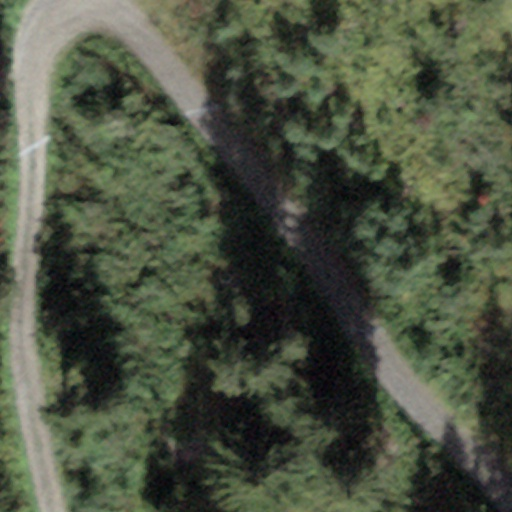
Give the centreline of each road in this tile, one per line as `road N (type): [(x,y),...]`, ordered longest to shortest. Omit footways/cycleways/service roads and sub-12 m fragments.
road 1 (track): [(96,0),(117,10),(151,47),(293,229),(373,356),(511,505)]
road 2 (track): [(54,511),(34,410),(30,90),(36,36),(55,4),(72,0)]
